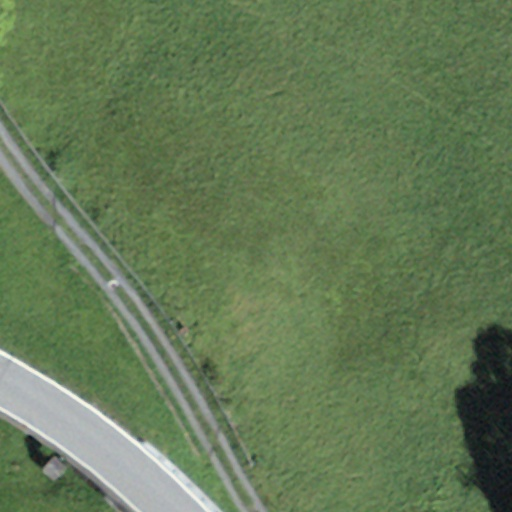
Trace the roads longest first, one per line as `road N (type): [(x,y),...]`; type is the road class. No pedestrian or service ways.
road 1 (track): [(259,511),(133,311),(0,147)]
road 2 (tertiary): [(174,511),(70,420),(0,380)]
